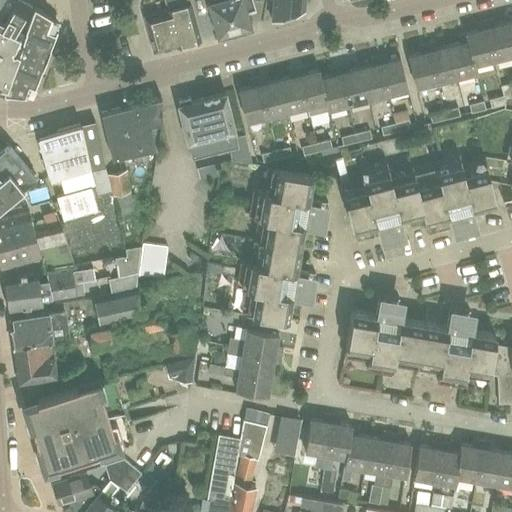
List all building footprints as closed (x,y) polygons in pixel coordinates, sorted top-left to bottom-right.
[(0,90),(3,92),(31,94),(59,20),(25,0),(0,0),(0,1),(0,90)] [(209,0),(218,33),(250,24),(246,10),(254,8),(251,0),(209,0)] [(304,8),(304,0),(272,0),(271,18),(304,8)] [(154,51),(201,38),(190,2),(144,15),(154,51)] [(511,52),(511,47),(505,20),(493,23),(491,17),(484,19),(493,57),(511,52)] [(493,57),(484,19),(475,21),(476,27),(465,30),(465,32),(473,62),(493,57)] [(475,70),(473,62),(465,32),(458,34),(459,40),(447,43),(455,75),(475,70)] [(455,75),(447,43),(436,46),(434,40),(426,42),(435,80),(455,75)] [(435,80),(426,42),(418,44),(419,50),(407,53),(415,85),(435,80)] [(387,92),(407,87),(399,55),(388,58),(386,52),(377,54),(387,92)] [(370,63),(358,66),(366,97),(387,92),(377,54),(368,57),(370,63)] [(337,64),(347,102),(366,97),(358,66),(347,69),(345,62),(337,64)] [(295,66),(305,104),(324,99),(325,99),(318,75),(319,75),(317,67),(304,70),(302,64),(295,66)] [(325,99),(324,99),(326,107),(347,102),(337,64),(329,66),(330,72),(319,75),(318,75),(325,99)] [(277,77),(285,109),(305,104),(295,66),(288,68),(289,74),(277,77)] [(255,76),(265,114),(285,109),(277,77),(266,80),(264,73),(255,76)] [(265,114),(255,76),(248,78),(249,84),(237,87),(245,119),(265,114)] [(231,158),(251,161),(244,132),(235,134),(224,91),(190,100),(189,95),(177,98),(178,102),(178,103),(191,157),(228,147),(231,158)] [(159,121),(159,95),(101,109),(111,155),(154,145),(149,123),(159,121)] [(491,107),(505,103),(503,95),(489,99),(491,107)] [(483,100),(469,104),(471,112),(485,108),(483,100)] [(443,110),(446,118),(460,114),(457,106),(443,110)] [(446,118),(443,110),(429,114),(431,122),(446,118)] [(103,158),(94,119),(80,123),(89,162),(103,158)] [(394,123),(396,131),(411,127),(409,119),(394,123)] [(37,134),(48,174),(89,162),(80,122),(37,134)] [(396,131),(394,123),(380,126),(382,134),(396,131)] [(354,133),(356,141),(371,137),(369,129),(354,133)] [(343,144),(356,141),(354,133),(341,136),(343,144)] [(315,143),(317,151),(332,147),(330,139),(315,143)] [(0,204),(35,176),(7,142),(0,147),(0,204)] [(303,154),(317,151),(315,143),(301,146),(303,154)] [(275,149),(277,158),(291,154),(289,146),(275,149)] [(277,158),(275,149),(261,153),(263,161),(277,158)] [(424,217),(449,211),(449,210),(453,209),(458,228),(457,228),(458,229),(478,224),(477,223),(472,205),(496,199),(485,158),(462,164),(458,150),(433,156),(437,171),(415,177),(413,168),(390,174),(387,160),(361,167),(365,181),(342,187),(352,225),(376,219),(376,218),(380,217),(385,236),(384,236),(385,237),(405,232),(405,231),(404,231),(399,213),(421,207),(424,217)] [(312,271),(294,268),(302,221),(300,220),(301,216),(321,219),(321,220),(322,220),(325,199),(324,199),(324,200),(306,197),(310,173),(271,166),(267,190),(253,187),(249,212),(263,215),(255,261),(241,258),(236,284),(251,287),(247,310),(286,316),(290,292),(289,292),(289,287),(309,291),(310,292),(313,271),(312,271)] [(113,193),(130,189),(125,169),(108,173),(113,193)] [(63,218),(97,208),(91,185),(56,195),(63,218)] [(31,218),(28,209),(0,217),(0,266),(41,255),(44,268),(74,264),(65,238),(62,226),(60,226),(56,211),(31,218)] [(69,217),(71,226),(105,217),(103,209),(69,217)] [(142,241),(138,273),(163,276),(167,245),(142,241)] [(3,275),(5,292),(74,282),(94,278),(93,267),(47,274),(47,277),(38,279),(37,270),(3,275)] [(51,298),(75,293),(74,282),(5,292),(8,308),(42,303),(41,295),(50,294),(51,298)] [(99,323),(142,314),(136,286),(93,296),(99,323)] [(374,312),(352,308),(345,348),(368,352),(366,366),(392,371),(394,357),(440,365),(437,379),(462,383),(465,370),(488,374),(488,373),(497,374),(498,402),(511,401),(511,335),(511,345),(507,345),(494,343),(495,333),(470,329),(469,330),(465,330),(468,310),(469,310),(469,309),(448,305),(448,307),(449,307),(446,325),(398,316),(398,318),(393,317),(397,298),(398,298),(398,296),(377,293),(377,294),(374,312)] [(10,327),(13,344),(52,339),(68,336),(64,311),(48,314),(47,311),(12,316),(13,326),(10,327)] [(150,324),(152,335),(171,331),(169,321),(150,324)] [(228,344),(280,353),(281,345),(275,344),(277,332),(245,326),(243,338),(229,336),(228,344)] [(93,348),(113,343),(110,328),(90,333),(93,348)] [(52,339),(13,344),(18,383),(57,377),(52,339)] [(278,362),(280,353),(228,344),(224,364),(238,367),(270,373),(270,372),(272,361),(278,362)] [(165,364),(168,374),(179,371),(180,360),(165,364)] [(238,367),(224,364),(223,374),(236,376),(234,388),(267,393),(269,381),(275,382),(276,373),(270,372),(270,373),(238,367)] [(420,375),(421,392),(437,391),(436,374),(420,375)] [(24,404),(45,469),(134,440),(113,377),(84,384),(24,404)] [(315,466),(322,467),(331,414),(323,413),(323,419),(310,417),(304,449),(317,451),(315,466)] [(333,454),(344,456),(345,456),(350,426),(351,424),(339,422),(340,416),(331,414),(322,467),(331,468),(333,454)] [(242,418),(239,436),(238,453),(242,453),(227,511),(250,511),(256,486),(254,486),(254,480),(250,479),(255,457),(258,457),(265,423),(242,418)] [(359,427),(350,426),(345,456),(344,456),(341,478),(350,479),(352,466),(364,468),(370,436),(358,434),(359,427)] [(381,438),(370,436),(364,468),(376,470),(374,483),(382,485),(391,432),(382,431),(381,438)] [(226,511),(238,453),(239,436),(218,432),(205,509),(222,511),(226,511)] [(399,434),(391,432),(382,485),(391,486),(393,473),(405,475),(410,443),(398,440),(399,434)] [(460,442),(459,450),(455,474),(456,474),(475,477),(482,438),(473,437),(472,444),(460,442)] [(433,479),(440,439),(433,438),(431,446),(418,443),(413,475),(433,479)] [(496,481),(501,449),(489,447),(490,440),(482,438),(475,477),(496,481)] [(449,441),(440,439),(433,479),(454,483),(456,474),(455,474),(459,450),(448,448),(449,441)] [(496,481),(511,483),(511,450),(501,449),(496,481)] [(108,511),(114,506),(113,505),(117,498),(110,493),(117,484),(125,490),(141,472),(123,457),(104,463),(108,477),(110,478),(100,488),(95,483),(90,484),(85,470),(52,480),(58,499),(64,498),(66,504),(65,504),(64,505),(63,507),(62,509),(62,511),(63,511),(108,511)] [(341,511),(344,502),(336,501),(324,498),(301,495),(300,504),(299,509),(298,511),(341,511)] [(184,511),(186,498),(175,497),(173,511),(184,511)] [(159,511),(160,509),(142,501),(137,511),(130,511),(114,505),(114,506),(108,511),(159,511)] [(420,511),(428,511),(429,505),(415,502),(413,511),(420,511)]
